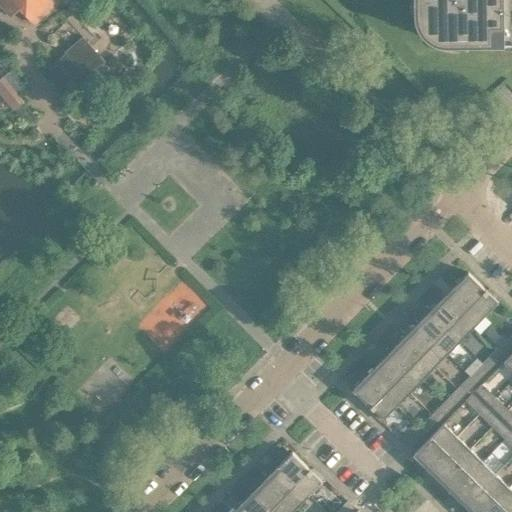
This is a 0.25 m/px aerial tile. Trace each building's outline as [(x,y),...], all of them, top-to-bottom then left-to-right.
[(57,0),(0,0),(0,4),(10,15),(19,7),(32,22),(57,0)] [(511,0),(414,0),(415,11),(415,14),(415,15),(415,17),(416,19),(417,22),(418,23),(419,25),(420,28),(422,31),(426,34),(429,36),(433,38),(438,40),(442,41),(446,41),(511,40),(511,0)] [(65,52),(54,62),(75,86),(86,77),(104,61),(82,35),(64,51),(65,52)] [(86,77),(75,86),(54,62),(43,71),(69,101),(91,82),(86,77)] [(1,76),(0,76),(0,94),(12,108),(22,100),(1,76)] [(484,288),(467,271),(454,285),(484,315),(497,301),(499,298),(496,295),(488,288),(487,290),(484,288)] [(472,328),(484,315),(454,285),(441,298),(472,328)] [(429,311),(459,340),(472,328),(441,298),(429,311)] [(446,353),(459,340),(429,311),(416,324),(446,353)] [(446,353),(416,324),(404,336),(434,366),(446,353)] [(421,379),(434,366),(404,336),(391,349),(421,379)] [(500,356),(511,343),(511,342),(507,337),(494,350),(500,356)] [(378,362),(409,392),(421,379),(391,349),(378,362)] [(482,363),(488,368),(500,356),(494,350),(482,363)] [(511,351),(503,361),(511,370),(511,351)] [(396,405),(409,392),(378,362),(366,375),(396,405)] [(475,381),(488,368),(482,363),(469,376),(475,381)] [(383,418),(396,405),(366,375),(352,388),(369,405),(371,407),(369,409),(377,417),(380,420),(382,418),(383,418)] [(457,388),(462,394),(475,381),(469,376),(457,388)] [(489,403),(494,397),(481,384),(475,390),(489,403)] [(450,407),(462,394),(457,388),(444,401),(450,407)] [(479,413),(484,407),(471,394),(465,400),(479,413)] [(507,410),(494,397),(489,403),(501,416),(507,410)] [(431,414),(437,420),(450,407),(444,401),(431,414)] [(497,420),(484,407),(479,413),(492,426),(497,420)] [(511,425),(511,414),(507,410),(501,416),(511,425)] [(425,433),(437,420),(431,414),(419,427),(425,433)] [(504,438),(510,432),(497,420),(492,426),(504,438)] [(409,449),(425,433),(419,427),(415,423),(399,439),(409,449)] [(413,453),(427,466),(456,436),(443,423),(413,453)] [(469,448),(456,436),(427,466),(439,479),(469,448)] [(482,461),(469,448),(439,479),(452,491),(482,461)] [(278,464),(308,494),(322,480),(321,480),(323,477),(320,474),(320,475),(313,467),(311,469),(308,467),(291,451),(278,464)] [(465,504),(495,474),(482,461),(452,491),(465,504)] [(296,507),(308,494),(278,464),(265,477),(296,507)] [(482,511),(508,486),(495,474),(465,504),(473,511),(482,511)] [(290,511),(296,507),(265,477),(253,490),(275,511),(290,511)] [(507,511),(511,507),(511,490),(508,486),(482,511),(507,511)] [(275,511),(253,490),(240,503),(249,511),(275,511)] [(347,500),(347,501),(335,511),(346,511),(353,506),(347,500)] [(249,511),(240,503),(231,511),(249,511)]
